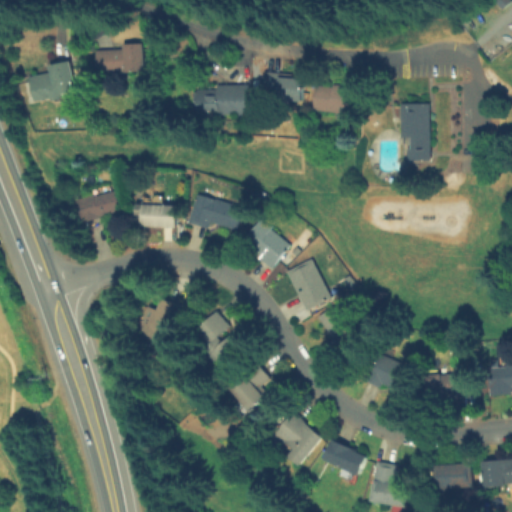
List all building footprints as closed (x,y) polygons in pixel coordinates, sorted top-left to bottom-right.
[(96,51),(143,48),(145,71),(98,75),(96,51)] [(37,102),(31,81),(52,75),(50,70),(67,65),(74,92),(37,102)] [(263,101),(265,73),(291,76),(291,83),(301,84),(300,105),(263,101)] [(316,110),(318,88),(334,90),(334,87),(359,89),(357,114),(316,110)] [(198,114),(198,92),(218,92),(218,88),(250,88),(250,114),(198,114)] [(405,107),(431,107),(430,161),(411,161),(412,136),(404,136),(405,107)] [(82,215),(77,196),(116,185),(121,205),(82,215)] [(233,234),(239,205),(192,195),(186,223),(233,234)] [(143,218),(143,210),(137,209),(137,197),(176,198),(175,219),(143,218)] [(239,243),(273,264),(288,240),(254,219),(239,243)] [(322,300),(304,263),(284,273),(303,310),(322,300)] [(141,323),(150,301),(159,305),(165,290),(182,297),(177,309),(187,313),(177,337),(141,323)] [(349,334),(330,307),(314,317),(333,345),(349,334)] [(222,362),(194,328),(217,308),(229,323),(220,331),(224,336),(235,327),(247,341),(222,362)] [(511,388),(490,391),(487,367),(509,364),(507,355),(511,354),(511,388)] [(382,389),(394,366),(373,355),(361,379),(382,389)] [(243,369),(263,392),(250,403),(230,380),(243,369)] [(416,375),(416,397),(456,397),(456,375),(416,375)] [(299,460),(289,452),(296,444),(276,428),(292,407),(322,431),(299,460)] [(325,453),(332,437),(366,451),(358,468),(325,453)] [(511,476),(485,479),(483,455),(511,453),(511,476)] [(380,458),(398,461),(395,479),(408,481),(405,499),(373,493),(380,458)] [(435,483),(433,462),(470,459),(472,480),(435,483)] [(364,484),(357,482),(363,468),(369,470),(364,484)]
